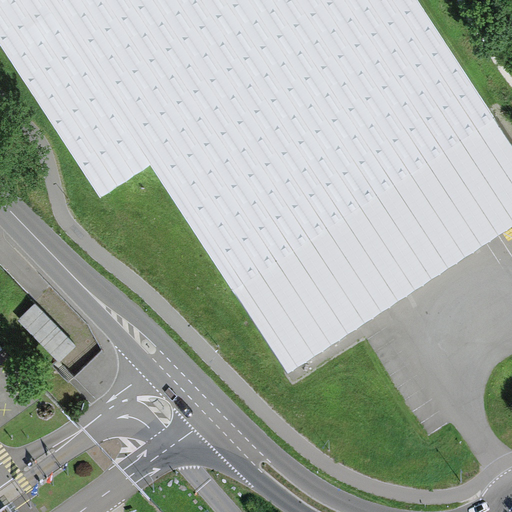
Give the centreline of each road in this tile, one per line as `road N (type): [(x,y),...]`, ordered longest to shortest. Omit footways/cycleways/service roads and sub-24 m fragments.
road 1 (secondary): [(0,200),(212,416)]
road 2 (secondary): [(369,511),(314,486),(212,416)]
road 3 (secondary): [(212,416),(245,463),(302,511)]
